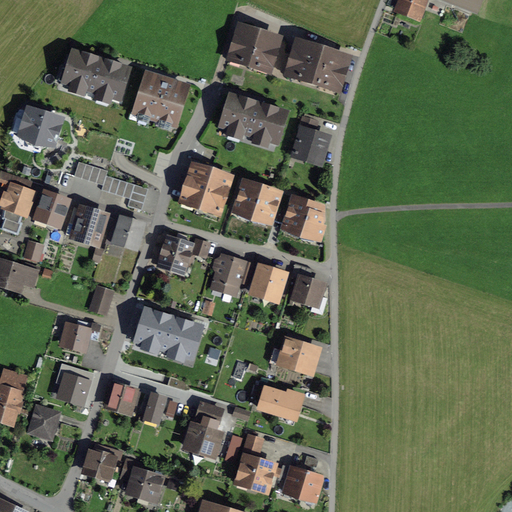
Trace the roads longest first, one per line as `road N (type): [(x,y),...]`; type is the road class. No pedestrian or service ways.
road 1 (residential): [(382,0),(341,134),(333,271)]
road 2 (residential): [(333,271),(332,511)]
road 3 (residential): [(333,271),(156,222)]
road 4 (residential): [(105,375),(156,222)]
road 5 (residential): [(156,222),(213,90)]
road 6 (residential): [(63,511),(105,375)]
